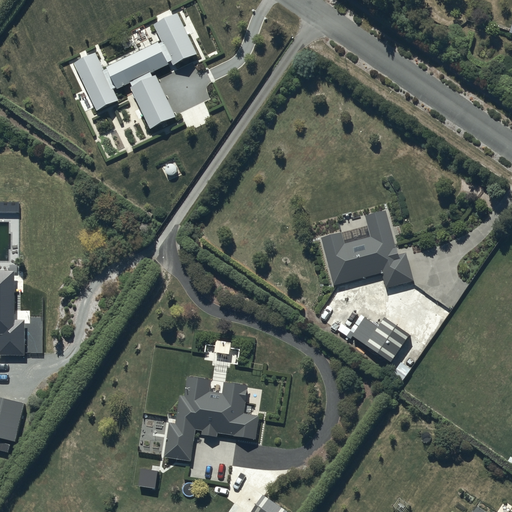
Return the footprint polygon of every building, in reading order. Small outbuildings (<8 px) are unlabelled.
[(99,51),(76,62),(98,110),(121,99),(117,90),(131,83),(151,127),(177,115),(159,75),(155,77),(153,73),(198,53),(190,34),(194,32),(190,24),(186,26),(179,11),(155,22),(163,41),(106,67),(99,51)] [(11,200),(0,200),(0,210),(22,211),(22,203),(11,203),(11,200)] [(370,226),(323,237),(334,285),(383,274),(386,286),(414,280),(407,252),(400,254),(389,208),(367,214),(370,226)] [(14,320),(14,269),(0,269),(0,355),(26,355),(26,320),(14,320)] [(353,337),(392,363),(412,333),(386,316),(380,326),(366,317),(353,337)] [(177,423),(171,422),(166,456),(193,460),(197,428),(203,429),(202,433),(218,435),(218,432),(257,437),(259,415),(244,413),(248,383),(226,380),(225,389),(222,389),(221,393),(210,391),(212,379),(190,376),(188,395),(181,395),(177,423)] [(26,401),(0,395),(0,450),(12,454),(14,442),(16,443),(26,401)] [(285,511),(288,508),(265,493),(252,511),(285,511)]
